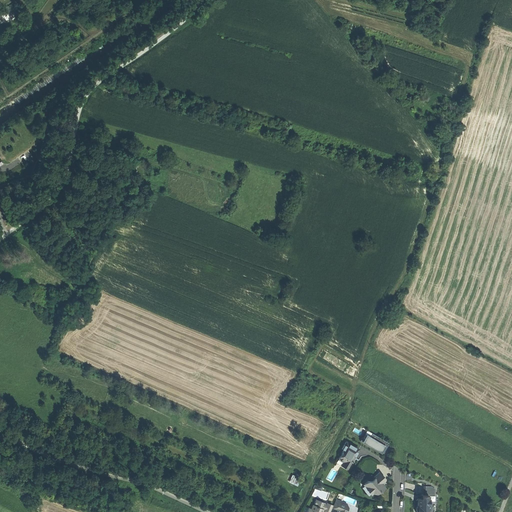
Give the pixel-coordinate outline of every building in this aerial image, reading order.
[(101,42),(88,50),(91,56),(105,48),(101,42)] [(28,160),(33,157),(28,151),(24,153),(25,155),(25,156),(28,160)] [(366,434),(362,442),(371,447),(372,446),(383,452),(389,443),(372,433),(370,437),(366,434)] [(341,465),(347,469),(351,462),(350,462),(351,459),(352,460),(353,458),(354,456),(354,455),(355,453),(356,453),(358,449),(346,441),(342,448),(343,449),(338,459),(343,462),(341,465)] [(376,493),(379,490),(380,491),(382,489),(384,488),(383,486),(381,484),(385,480),(385,479),(379,472),(374,477),(374,478),(371,481),(368,480),(364,483),(364,486),(368,490),(369,489),(372,493),(376,493)] [(369,496),(372,493),(369,489),(368,490),(364,486),(362,488),(369,496)] [(425,486),(425,495),(428,495),(434,496),(434,488),(431,486),(425,486)] [(427,511),(428,508),(429,508),(429,498),(428,498),(428,495),(425,495),(423,495),(422,495),(422,498),(418,498),(416,500),(417,502),(417,504),(417,506),(416,508),(416,511),(427,511)] [(325,503),(316,499),(314,505),(313,505),(311,509),(308,508),(306,511),(322,511),(323,509),(324,509),(323,511),(324,511),(330,511),(333,505),(327,503),(326,505),(324,504),(325,503)] [(333,508),(338,510),(337,507),(338,503),(348,507),(346,503),(336,499),(333,508)] [(337,507),(338,510),(337,511),(345,511),(348,507),(338,503),(337,507)]
